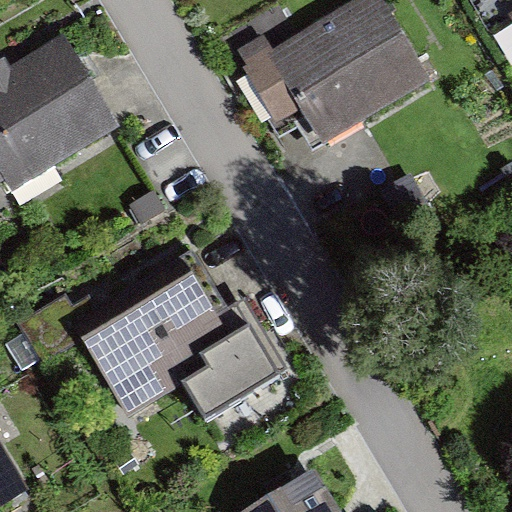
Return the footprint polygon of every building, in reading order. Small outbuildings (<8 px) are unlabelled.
[(436,88),(383,3),(284,64),(272,45),(244,63),(287,131),(306,119),(329,155),(436,88)] [(68,50),(0,90),(0,203),(117,134),(68,50)] [(75,333),(130,425),(240,359),(184,268),(75,333)] [(0,511),(19,511),(30,507),(0,456),(0,511)] [(342,511),(325,483),(275,511),(342,511)]
